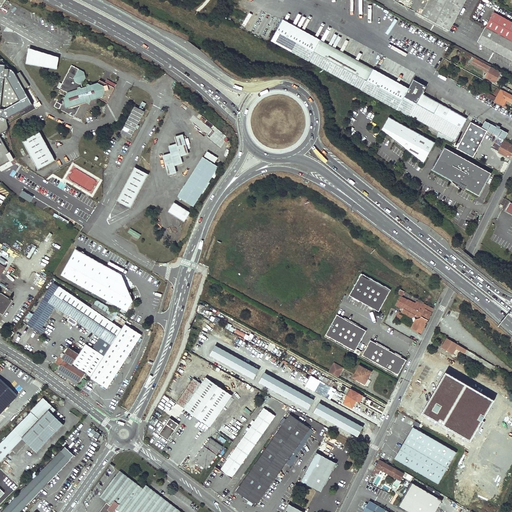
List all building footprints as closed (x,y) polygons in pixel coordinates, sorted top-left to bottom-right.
[(466,0),(429,0),(421,15),(450,31),(466,0)] [(472,18),(481,22),(485,12),(476,8),(472,18)] [(511,21),(495,12),(487,26),(511,40),(511,21)] [(280,23),(318,44),(320,39),(283,19),(280,23)] [(318,44),(280,23),(271,40),(397,109),(406,93),(371,73),(318,44)] [(511,40),(487,26),(486,26),(477,42),(511,60),(511,40)] [(373,69),(320,39),(318,44),(371,73),(373,69)] [(29,53),(27,63),(57,69),(58,58),(29,53)] [(500,73),(464,53),(461,57),(488,72),(485,77),(495,83),(500,73)] [(0,166),(14,160),(0,135),(0,133),(9,129),(6,118),(32,103),(14,70),(11,68),(5,66),(6,63),(0,57),(0,166)] [(84,72),(72,65),(59,88),(61,89),(67,93),(65,97),(57,99),(54,107),(73,116),(74,114),(76,114),(81,104),(86,102),(89,104),(92,100),(99,98),(107,102),(114,88),(99,80),(98,83),(90,85),(88,84),(87,84),(86,86),(83,88),(81,83),(83,83),(86,77),(84,72)] [(409,88),(373,69),(371,73),(406,93),(409,88)] [(406,93),(397,109),(410,116),(417,103),(419,99),(422,94),(426,86),(414,79),(409,88),(406,93)] [(497,98),(481,89),(479,94),(503,106),(507,100),(511,102),(511,96),(497,88),(494,93),(498,96),(497,98)] [(422,94),(419,99),(438,110),(441,104),(422,94)] [(438,110),(419,99),(417,103),(410,116),(428,125),(426,130),(437,136),(450,144),(453,139),(456,141),(468,119),(441,104),(438,110)] [(130,139),(144,112),(142,111),(138,109),(134,107),(125,124),(120,133),(125,136),(130,139)] [(190,120),(196,124),(199,120),(193,116),(190,120)] [(434,141),(388,116),(380,128),(423,162),(434,141)] [(482,127),(505,140),(508,133),(486,121),(482,127)] [(491,133),(484,129),(480,138),(486,141),(491,133)] [(29,154),(38,169),(55,160),(43,139),(39,132),(22,142),(29,154)] [(188,153),(183,136),(175,138),(177,145),(169,148),(171,155),(163,157),(168,174),(176,172),(174,165),(182,162),(180,155),(188,153)] [(499,151),(498,152),(511,158),(511,155),(511,145),(504,141),(503,144),(496,140),(492,147),(499,151)] [(444,146),(432,168),(478,194),(490,172),(444,146)] [(178,198),(192,206),(217,166),(204,158),(178,198)] [(218,167),(217,166),(192,206),(193,207),(218,167)] [(134,168),(116,201),(129,209),(148,175),(134,168)] [(35,197),(22,190),(19,195),(32,203),(35,197)] [(179,220),(185,212),(176,206),(171,215),(179,220)] [(68,221),(58,216),(57,218),(67,224),(68,221)] [(130,227),(127,232),(138,238),(141,234),(130,227)] [(74,247),(60,272),(126,309),(132,298),(120,272),(74,247)] [(0,312),(3,314),(13,300),(1,292),(0,293),(0,275),(6,266),(0,262),(0,312)] [(362,273),(350,295),(379,311),(391,289),(362,273)] [(124,323),(121,327),(90,307),(55,283),(53,287),(52,287),(45,297),(44,298),(43,298),(27,323),(39,331),(55,306),(70,316),(68,319),(75,324),(77,321),(84,326),(90,328),(90,329),(95,332),(95,333),(101,335),(92,347),(86,343),(79,353),(68,347),(64,354),(62,357),(64,358),(60,365),(58,367),(79,381),(85,372),(90,376),(91,376),(125,324),(124,323)] [(401,296),(397,304),(401,307),(402,304),(404,305),(407,300),(401,296)] [(128,317),(96,299),(90,307),(121,327),(124,323),(128,317)] [(402,304),(401,307),(403,308),(402,312),(412,318),(415,317),(415,315),(416,316),(410,327),(421,333),(426,324),(425,323),(426,321),(427,322),(434,309),(424,304),(423,306),(417,302),(416,304),(407,300),(404,305),(402,304)] [(354,352),(356,348),(366,330),(337,314),(325,335),(354,352)] [(106,387),(141,334),(125,324),(91,376),(106,387)] [(443,337),(437,334),(434,339),(440,342),(443,337)] [(497,372),(499,369),(447,338),(441,347),(454,355),(456,351),(455,350),(456,348),(497,372)] [(371,340),(362,356),(397,376),(406,360),(371,340)] [(214,344),(208,354),(253,379),(258,369),(214,344)] [(62,352),(56,362),(60,365),(64,358),(62,357),(64,354),(62,352)] [(335,363),(332,367),(341,372),(343,368),(335,363)] [(372,373),(360,366),(354,377),(361,381),(361,383),(365,385),(372,373)] [(332,367),(330,372),(339,377),(341,372),(332,367)] [(264,371),(259,381),(308,408),(313,399),(264,371)] [(458,383),(440,372),(434,383),(444,388),(439,398),(445,402),(455,387),(458,383)] [(336,382),(325,376),(323,381),(326,383),(334,387),(336,382)] [(194,378),(177,402),(210,426),(232,396),(207,378),(203,384),(194,378)] [(0,411),(16,396),(0,381),(0,411)] [(342,392),(338,390),(338,389),(334,387),(326,383),(323,388),(326,389),(326,390),(335,395),(336,393),(340,396),(342,392)] [(422,403),(433,409),(439,398),(444,388),(434,383),(422,403)] [(443,405),(450,410),(453,405),(456,400),(458,401),(463,391),(462,391),(462,390),(461,389),(461,390),(455,387),(445,402),(443,405)] [(359,393),(351,389),(348,395),(356,399),(359,393)] [(343,403),(351,407),(353,404),(350,402),(352,398),(355,400),(356,399),(348,395),(343,403)] [(30,412),(0,442),(0,460),(11,449),(16,453),(26,443),(36,452),(62,426),(51,415),(55,411),(42,398),(29,412),(30,412)] [(319,402),(313,411),(358,436),(363,426),(319,402)] [(484,411),(471,403),(467,412),(480,419),(484,411)] [(264,407),(220,468),(231,476),(275,415),(264,407)] [(310,428),(290,414),(236,491),(257,505),(310,428)] [(440,421),(428,415),(423,423),(434,430),(440,421)] [(179,424),(170,417),(159,433),(168,439),(179,424)] [(414,427),(395,458),(439,484),(457,453),(414,427)] [(97,439),(101,435),(92,428),(89,433),(97,439)] [(222,445),(211,436),(205,444),(217,453),(222,445)] [(216,453),(204,445),(194,459),(206,468),(216,453)] [(64,447),(0,511),(22,511),(23,511),(21,509),(52,476),(54,479),(63,469),(68,469),(77,460),(64,447)] [(349,486),(355,476),(320,457),(319,459),(321,461),(317,468),(315,467),(314,470),(328,477),(329,475),(349,486)] [(379,459),(376,466),(391,475),(400,479),(403,473),(379,459)] [(391,475),(376,466),(373,471),(389,479),(391,475)] [(406,472),(404,477),(411,481),(413,476),(406,472)] [(120,473),(101,497),(112,505),(111,507),(109,509),(109,510),(108,511),(107,511),(105,511),(103,510),(101,511),(180,511),(158,495),(155,499),(143,489),(120,473)] [(146,486),(143,489),(155,499),(158,495),(146,486)] [(422,495),(412,490),(410,493),(420,499),(422,495)] [(408,496),(419,501),(420,499),(410,493),(408,496)] [(362,511),(387,511),(369,501),(362,511)]
